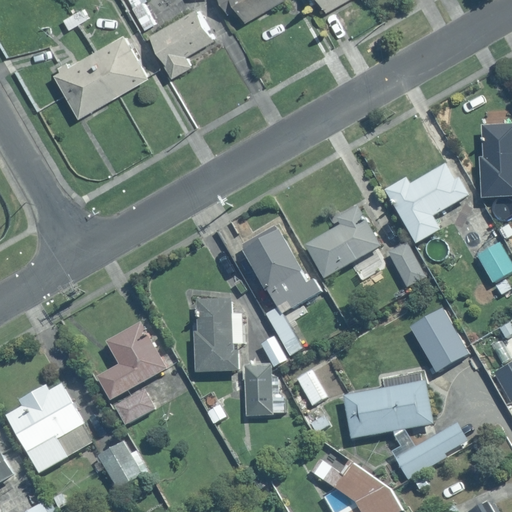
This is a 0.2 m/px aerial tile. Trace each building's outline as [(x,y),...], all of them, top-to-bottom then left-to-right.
[(150,0),(131,0),(148,28),(162,20),(150,0)] [(249,20),(251,19),(282,0),(222,0),(232,15),(242,8),(249,20)] [(323,0),(329,9),(338,4),(345,0),(323,0)] [(198,7),(191,11),(153,34),(171,62),(169,63),(176,76),(197,64),(192,55),(217,40),(198,7)] [(71,30),(73,29),(91,19),(85,8),(65,19),(71,30)] [(98,106),(106,102),(151,75),(126,33),(57,74),(84,119),(100,110),(98,106)] [(487,156),(484,156),(486,198),(511,196),(511,124),(486,126),(487,156)] [(410,178),(388,191),(419,245),(445,230),(437,217),(473,196),(462,178),(459,180),(450,164),(413,185),(410,178)] [(340,218),(344,224),(309,245),(329,278),(354,263),(365,281),(390,266),(379,248),(385,245),(361,205),(340,218)] [(304,261),(300,264),(280,230),(247,251),(268,286),(256,294),(288,346),(302,338),(288,315),(324,293),(304,261)] [(410,243),(392,253),(412,287),(430,277),(410,243)] [(480,257),(481,258),(496,284),(511,273),(511,257),(503,243),(480,257)] [(199,331),(199,333),(199,372),(243,372),(243,350),(235,350),(235,344),(247,344),(247,314),(235,315),(234,301),(201,301),(202,331),(199,331)] [(414,326),(415,329),(441,373),(472,355),(444,308),(414,326)] [(115,402),(167,371),(172,368),(144,323),(111,343),(123,364),(100,378),(115,402)] [(291,361),(290,358),(277,336),(263,344),(278,368),(291,361)] [(511,399),(511,365),(497,374),(511,399)] [(275,415),(274,366),(250,367),(250,368),(251,416),(275,415)] [(299,378),(300,380),(316,407),(331,397),(314,369),(299,378)] [(386,380),(388,389),(346,396),(354,439),(395,432),(404,446),(394,452),(412,483),(475,446),(460,421),(417,446),(408,429),(437,424),(433,401),(428,372),(386,380)] [(9,417),(12,421),(43,475),(72,458),(62,441),(90,424),(66,385),(54,392),(50,386),(24,401),(27,406),(9,417)] [(130,424),(132,423),(158,409),(146,388),(119,403),(130,424)] [(103,457),(105,461),(122,491),(147,477),(127,443),(103,457)] [(0,486),(17,477),(2,449),(0,450),(0,486)] [(382,492),(387,486),(353,462),(345,473),(341,470),(346,462),(330,450),(315,472),(360,504),(364,511),(404,511),(405,511),(396,500),(390,503),(382,492)] [(497,511),(491,501),(472,511),(497,511)] [(59,511),(55,504),(49,508),(45,502),(28,511),(59,511)] [(460,511),(454,502),(440,511),(460,511)]
